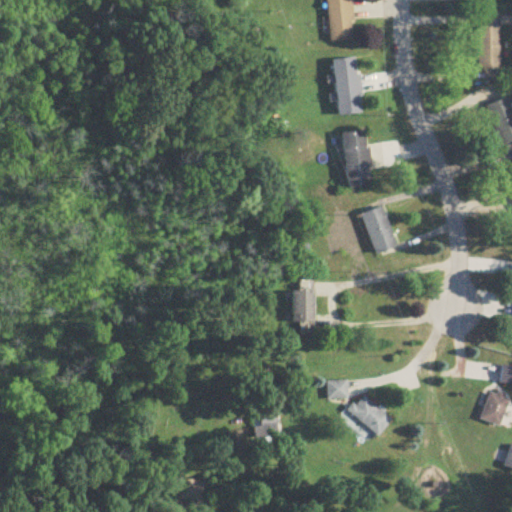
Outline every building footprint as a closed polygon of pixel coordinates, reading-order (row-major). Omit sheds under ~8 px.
[(349,0),(325,0),(329,42),(353,40),(349,0)] [(511,12),(499,12),(499,25),(511,25),(511,12)] [(477,71),(499,71),(499,28),(477,28),(477,71)] [(332,60),(337,116),(361,114),(356,58),(332,60)] [(486,106),(501,146),(511,141),(511,112),(506,98),(486,106)] [(371,186),(365,131),(341,134),(348,189),(371,186)] [(396,247),(382,207),(361,214),(375,255),(396,247)] [(313,323),(313,291),(291,291),(291,323),(313,323)] [(511,367),(501,366),(498,384),(511,385),(511,367)] [(346,382),(326,382),(326,400),(346,400),(346,382)] [(497,428),(509,398),(491,391),(478,420),(497,428)] [(348,411),(376,438),(391,422),(363,395),(348,411)]
